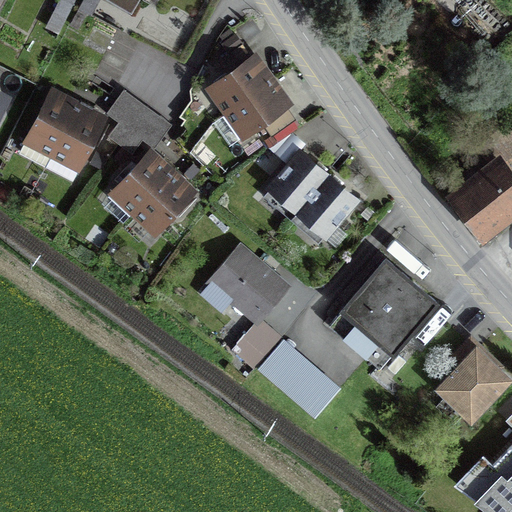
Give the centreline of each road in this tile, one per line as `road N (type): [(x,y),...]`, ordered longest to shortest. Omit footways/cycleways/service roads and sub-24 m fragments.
road 1 (residential): [(281,0),(415,189),(511,303)]
road 2 (unknown): [(415,189),(327,287),(326,316),(347,349)]
road 3 (unknown): [(227,0),(186,53),(137,30)]
